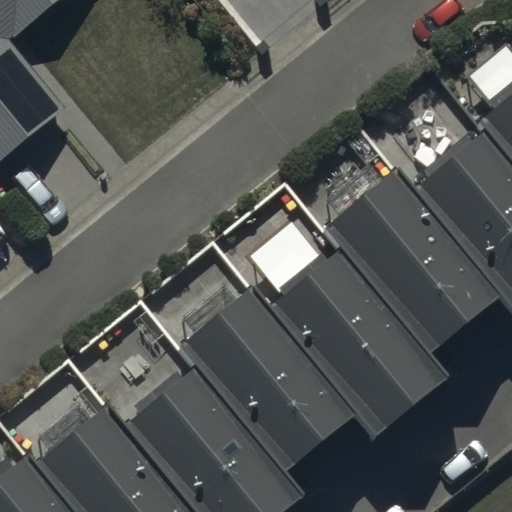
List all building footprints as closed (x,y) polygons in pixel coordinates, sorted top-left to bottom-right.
[(0,0),(0,179),(65,126),(11,59),(83,0),(0,0)] [(511,86),(474,117),(481,125),(511,162),(511,86)] [(511,162),(481,125),(407,186),(498,297),(511,313),(511,162)] [(498,297),(388,163),(318,220),(336,242),(428,354),(498,297)] [(428,354),(336,242),(261,302),(354,416),(374,441),(449,381),(428,354)] [(261,302),(245,283),(174,341),(194,364),(283,474),(354,416),(261,302)] [(283,474),(194,364),(121,423),(194,511),(285,511),(303,498),(283,474)] [(194,511),(121,423),(102,401),(30,460),(71,511),(194,511)] [(71,511),(30,460),(23,452),(0,470),(0,511),(71,511)]
